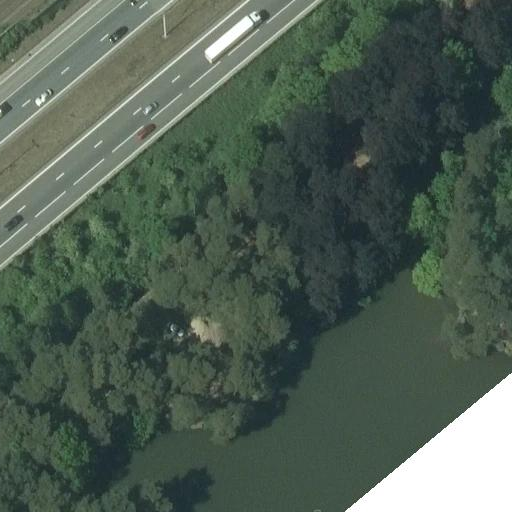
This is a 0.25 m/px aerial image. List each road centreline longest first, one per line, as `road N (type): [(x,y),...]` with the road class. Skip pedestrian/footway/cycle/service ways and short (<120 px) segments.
road 1 (motorway): [(0,238),(287,0)]
road 2 (motorway): [(147,0),(0,121)]
